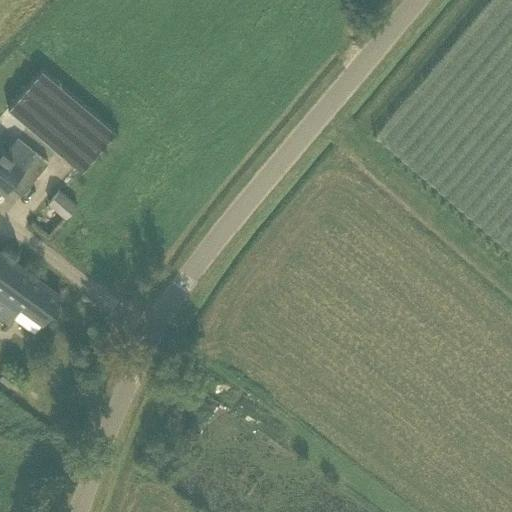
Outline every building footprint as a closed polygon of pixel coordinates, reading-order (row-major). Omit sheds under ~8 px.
[(8,107),(80,169),(116,129),(43,66),(8,107)] [(9,184),(22,194),(48,161),(17,137),(6,152),(0,146),(0,186),(4,189),(9,184)] [(59,188),(48,201),(66,217),(77,204),(59,188)] [(14,317),(34,332),(61,295),(0,251),(0,316),(9,323),(14,317)] [(0,377),(9,385),(17,374),(7,367),(0,377)]
